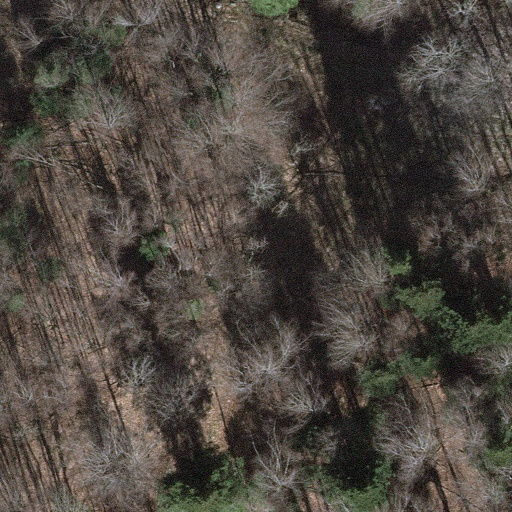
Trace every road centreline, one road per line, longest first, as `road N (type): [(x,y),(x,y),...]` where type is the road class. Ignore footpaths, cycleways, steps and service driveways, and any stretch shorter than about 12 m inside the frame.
road 1 (track): [(427,115),(239,365),(209,433),(194,511)]
road 2 (track): [(144,0),(427,115),(511,127)]
road 3 (track): [(0,495),(57,464),(148,394),(239,365)]
